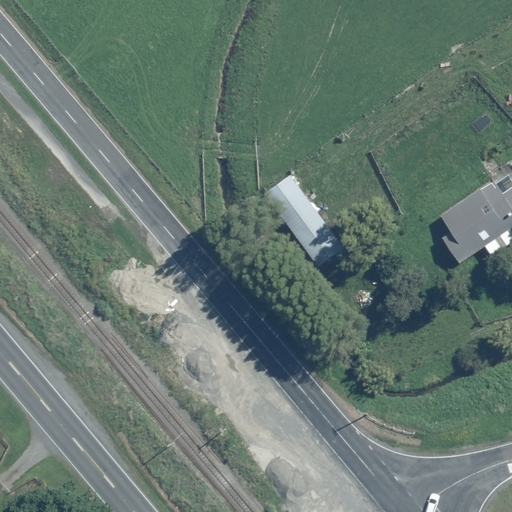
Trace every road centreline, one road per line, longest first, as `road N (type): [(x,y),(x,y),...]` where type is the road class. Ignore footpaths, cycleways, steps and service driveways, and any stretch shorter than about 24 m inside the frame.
road 1 (tertiary): [(0,33),(403,511)]
road 2 (secondary): [(0,361),(125,511)]
